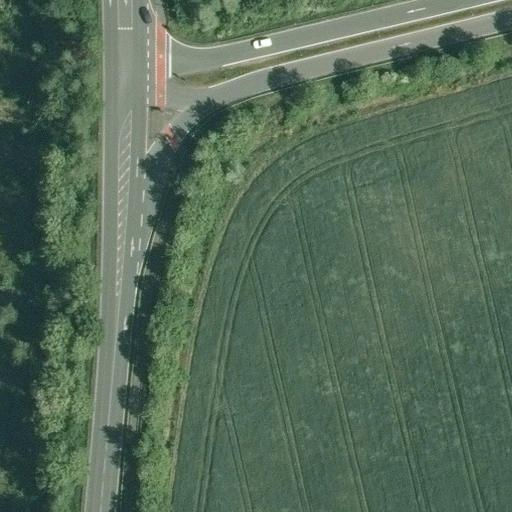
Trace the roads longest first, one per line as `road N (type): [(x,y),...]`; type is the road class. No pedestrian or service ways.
road 1 (trunk): [(472,0),(214,67),(125,78)]
road 2 (trunk): [(221,95),(511,21)]
road 3 (primary): [(99,511),(120,238)]
road 4 (trunk): [(120,238),(166,142),(221,95)]
road 5 (primary): [(120,238),(125,78)]
